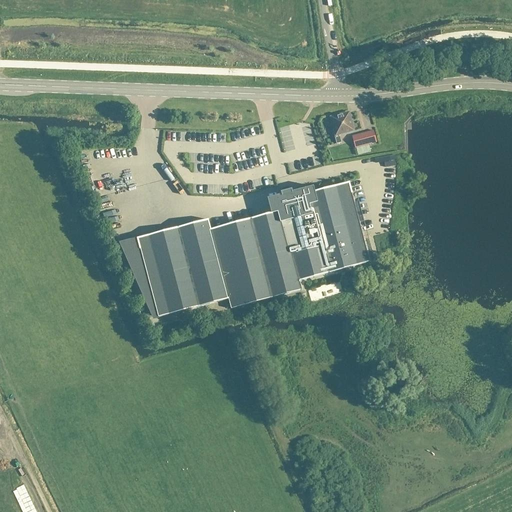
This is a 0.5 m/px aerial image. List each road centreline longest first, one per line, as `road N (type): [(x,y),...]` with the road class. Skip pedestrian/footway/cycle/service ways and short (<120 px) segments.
road 1 (secondary): [(334,96),(0,85)]
road 2 (secondary): [(511,85),(334,96)]
